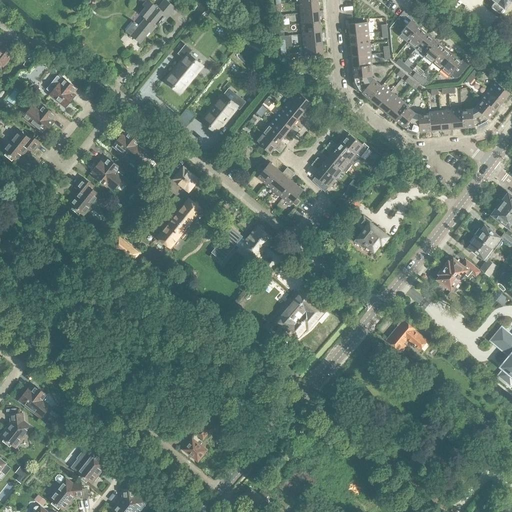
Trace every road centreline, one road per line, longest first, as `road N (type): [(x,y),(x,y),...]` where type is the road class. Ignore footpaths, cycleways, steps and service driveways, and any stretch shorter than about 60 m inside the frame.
road 1 (tertiary): [(200,511),(379,308)]
road 2 (tertiary): [(379,308),(490,166)]
road 3 (residential): [(490,166),(467,147),(413,153),(343,93)]
road 4 (residential): [(235,189),(116,91)]
road 5 (residential): [(99,112),(83,112),(52,156),(70,164),(103,118)]
road 6 (residential): [(116,91),(68,52),(0,21)]
